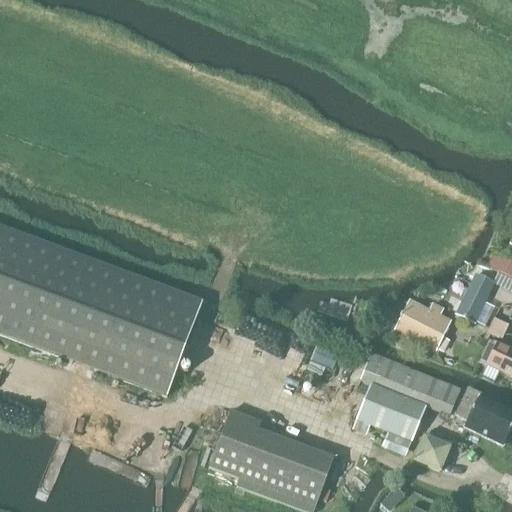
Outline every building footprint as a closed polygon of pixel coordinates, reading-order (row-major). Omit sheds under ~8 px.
[(0,230),(0,340),(165,401),(201,305),(0,230)] [(511,264),(501,259),(495,271),(511,279),(511,264)] [(475,278),(456,317),(474,326),(494,286),(475,278)] [(316,313),(346,324),(351,308),(322,298),(316,313)] [(438,320),(443,311),(431,306),(426,314),(409,305),(396,331),(436,351),(449,326),(438,320)] [(490,325),(486,335),(499,341),(503,331),(490,325)] [(511,354),(488,343),(478,364),(486,367),(480,378),(494,385),(499,374),(511,379),(511,354)] [(315,351),(310,362),(330,370),(335,359),(315,351)] [(368,387),(354,423),(387,436),(383,447),(391,450),(404,455),(408,444),(411,446),(423,411),(439,417),(441,415),(449,419),(460,392),(380,360),(370,356),(370,357),(359,383),(368,387)] [(467,391),(454,418),(466,424),(463,430),(503,449),(507,440),(511,429),(511,416),(480,401),(481,398),(479,396),(467,391)] [(322,491),(333,461),(258,432),(260,425),(229,413),(208,470),(238,481),(236,488),(298,511),(314,511),(318,502),(322,491)] [(445,471),(451,442),(421,436),(415,464),(445,471)] [(322,491),(318,502),(326,505),(330,494),(322,491)] [(395,491),(388,498),(397,506),(404,499),(395,491)]
